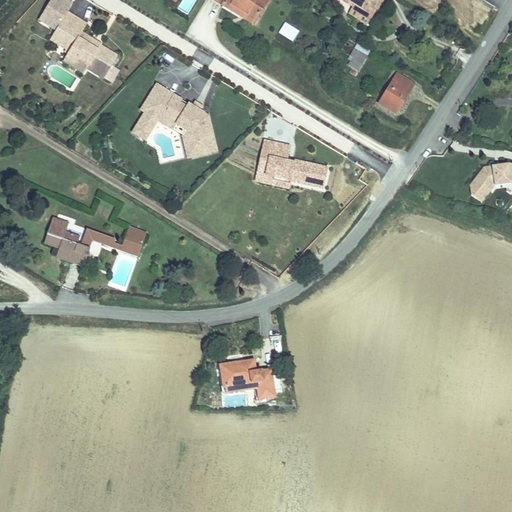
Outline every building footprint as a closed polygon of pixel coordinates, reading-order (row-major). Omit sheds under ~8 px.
[(268,1),(266,0),(214,0),(223,5),(226,1),(257,19),(268,1)] [(381,0),(335,0),(333,4),(349,13),(353,6),(370,17),(381,0)] [(257,19),(226,1),(223,5),(254,24),(257,19)] [(370,17),(353,6),(349,13),(366,24),(370,17)] [(98,51),(101,45),(89,37),(88,39),(81,34),(86,24),(67,12),(57,30),(72,39),(66,49),(65,51),(68,53),(76,58),(74,62),(86,70),(87,68),(89,65),(96,69),(96,70),(105,76),(117,56),(108,51),(105,55),(98,51)] [(292,42),(299,31),(285,22),(277,33),(292,42)] [(72,39),(57,30),(50,40),(66,49),(72,39)] [(367,56),(370,51),(360,46),(358,44),(355,48),(357,50),(367,56)] [(108,51),(109,50),(101,45),(98,51),(105,55),(108,51)] [(358,71),(367,56),(357,50),(355,48),(351,56),(353,57),(352,60),(349,65),(358,71)] [(76,58),(68,53),(65,58),(74,62),(76,58)] [(86,70),(74,62),(65,58),(64,61),(84,73),(86,70)] [(105,76),(96,70),(96,69),(89,65),(87,68),(104,79),(105,76)] [(396,114),(414,84),(397,74),(379,103),(396,114)] [(193,107),(189,104),(187,108),(179,103),(180,102),(181,100),(157,85),(144,106),(148,109),(145,112),(144,115),(152,120),(155,114),(168,121),(171,116),(179,121),(176,124),(186,130),(183,135),(186,147),(187,146),(190,158),(216,151),(208,116),(199,111),(198,110),(193,107)] [(186,130),(176,124),(179,121),(171,116),(168,121),(155,114),(152,120),(156,122),(157,120),(183,135),(186,130)] [(152,120),(144,115),(137,127),(149,134),(156,122),(152,120)] [(145,140),(149,134),(137,127),(133,132),(145,140)] [(327,169),(294,161),(294,163),(286,162),(287,159),(289,147),(265,141),(259,167),(263,168),(261,178),(274,181),(274,177),(291,180),(323,188),(327,169)] [(503,167),(497,168),(496,166),(484,167),(470,186),(472,196),(482,203),(495,186),(511,184),(511,163),(502,165),(503,167)] [(289,188),(291,180),(274,177),(274,181),(261,178),(263,168),(259,167),(256,181),(289,188)] [(78,245),(80,237),(66,232),(69,224),(53,218),(45,243),(59,248),(60,248),(61,245),(65,247),(62,254),(85,262),(90,249),(88,248),(82,246),(78,245)] [(147,233),(129,227),(128,231),(145,237),(147,233)] [(115,240),(88,231),(82,246),(88,248),(92,240),(121,250),(123,245),(114,242),(115,240)] [(145,237),(128,231),(125,238),(138,242),(136,249),(140,251),(145,237)] [(138,242),(125,238),(123,245),(121,250),(135,255),(138,256),(140,251),(136,249),(138,242)] [(62,254),(65,247),(61,245),(60,248),(59,248),(56,257),(61,258),(62,254)] [(85,262),(62,254),(61,258),(83,266),(84,266),(85,262)] [(218,364),(220,377),(222,377),(224,388),(225,394),(238,392),(237,385),(257,383),(255,373),(253,361),(237,364),(237,361),(218,364)] [(237,385),(238,392),(254,389),(253,386),(256,386),(260,385),(258,372),(255,373),(257,383),(237,385)] [(261,372),(258,372),(260,385),(256,386),(253,386),(254,389),(256,402),(265,401),(268,401),(267,398),(275,397),(271,373),(262,374),(261,372)]
